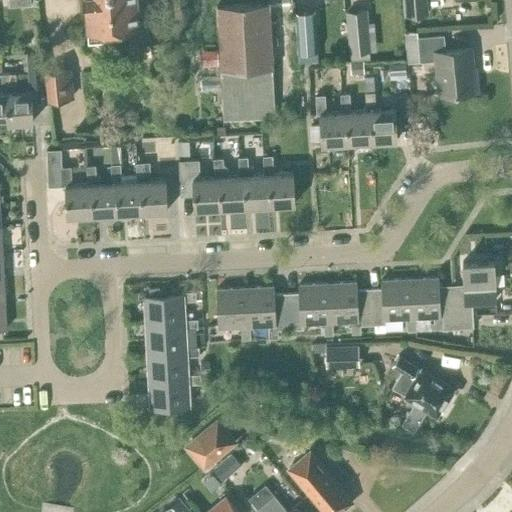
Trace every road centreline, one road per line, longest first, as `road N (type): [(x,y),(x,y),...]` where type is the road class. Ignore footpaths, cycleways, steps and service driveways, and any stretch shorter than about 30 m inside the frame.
road 1 (residential): [(108,266),(384,248),(432,172),(511,167)]
road 2 (residential): [(108,266),(114,389),(46,393),(40,268)]
